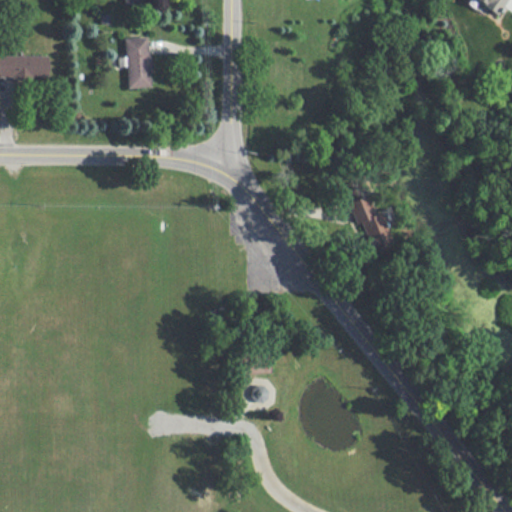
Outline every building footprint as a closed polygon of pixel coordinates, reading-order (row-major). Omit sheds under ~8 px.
[(145,7),(144,0),(122,0),(123,8),(145,7)] [(475,0),(499,13),(506,0),(475,0)] [(126,87),(149,86),(147,37),(123,38),(124,56),(117,56),(117,66),(126,65),(126,87)] [(0,54),(0,77),(47,78),(47,55),(0,54)] [(389,246),(369,193),(346,202),(354,223),(358,222),(370,253),(389,246)] [(249,399),(262,402),(266,386),(253,383),(249,399)]
